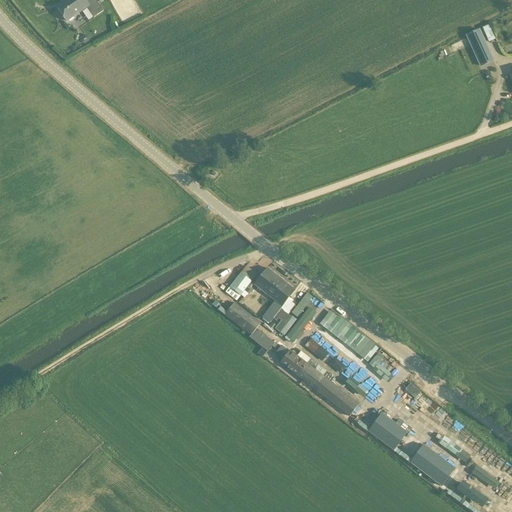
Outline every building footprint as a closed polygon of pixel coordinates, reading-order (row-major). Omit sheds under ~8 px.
[(65,0),(63,0),(56,5),(59,10),(58,12),(61,16),(63,16),(66,21),(86,7),(93,17),(103,10),(97,3),(101,0),(85,0),(86,0),(85,0),(66,0),(65,0)] [(483,28),(489,42),(495,39),(489,26),(483,28)] [(472,32),(466,35),(466,36),(480,66),(481,66),(493,60),(479,29),(472,32)] [(84,35),(81,38),(81,41),(82,43),(85,44),(89,41),(89,38),(87,36),(84,35)] [(255,285),(269,296),(281,280),(268,269),(255,285)] [(241,273),(225,292),(237,301),(252,282),(241,273)] [(275,301),(262,318),(269,323),(273,318),(276,321),(278,318),(281,321),(275,329),(280,332),(291,317),(287,315),(295,305),(288,299),(295,290),(281,280),(269,296),(275,301)] [(288,336),(295,342),(318,312),(314,309),(320,301),(308,293),(293,313),(301,318),(288,336)] [(235,303),(225,316),(251,336),(250,337),(268,352),(272,346),(274,343),(256,329),(261,323),(235,303)] [(321,324),(370,361),(381,346),(331,310),(321,324)] [(315,337),(307,344),(323,361),(331,354),(315,337)] [(281,345),(274,355),(282,361),(281,362),(319,392),(328,380),(290,351),(289,352),(281,345)] [(396,377),(381,362),(386,356),(382,352),(370,364),(390,383),(396,377)] [(330,363),(342,373),(348,366),(336,356),(330,363)] [(354,376),(349,381),(363,395),(368,390),(354,376)] [(418,399),(424,392),(413,382),(407,389),(418,399)] [(424,397),(419,407),(425,410),(430,400),(424,397)] [(407,433),(382,413),(368,431),(394,450),(407,433)] [(445,436),(440,443),(458,455),(463,448),(445,436)] [(423,445),(410,462),(442,486),(455,469),(423,445)] [(467,480),(460,489),(486,509),(493,500),(467,480)]
